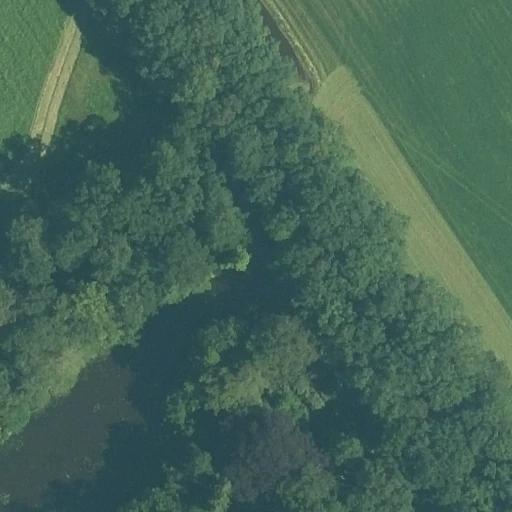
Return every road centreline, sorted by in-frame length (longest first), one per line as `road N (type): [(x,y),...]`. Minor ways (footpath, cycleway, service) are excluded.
road 1 (track): [(276,158),(511,508)]
road 2 (track): [(170,0),(276,158)]
